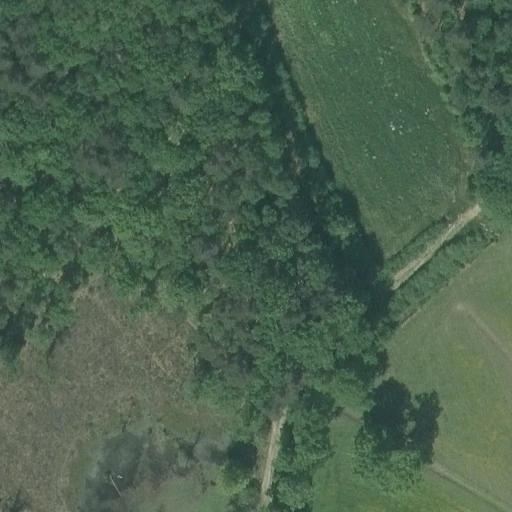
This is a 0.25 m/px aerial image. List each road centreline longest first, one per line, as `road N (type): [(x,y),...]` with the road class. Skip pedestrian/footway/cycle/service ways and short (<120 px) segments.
road 1 (track): [(255,511),(283,391),(511,145)]
road 2 (track): [(238,0),(93,204)]
